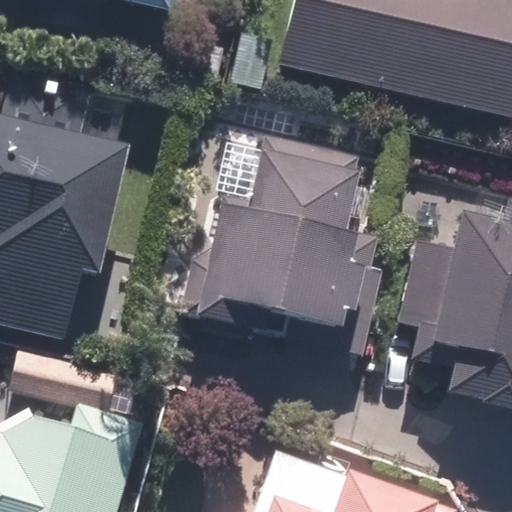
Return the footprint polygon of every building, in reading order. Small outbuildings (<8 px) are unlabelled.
[(154,0),(0,0),(148,31),(154,0)] [(511,0),(440,0),(439,7),(407,0),(287,0),(271,76),(511,128),(511,0)] [(346,158),(241,135),(222,222),(193,215),(172,308),(351,348),(374,248),(328,237),(346,158)] [(107,164),(0,137),(0,334),(60,350),(107,164)] [(402,350),(471,366),(507,422),(511,422),(511,207),(498,204),(493,226),(433,212),(402,350)] [(0,403),(0,511),(106,511),(128,425),(66,409),(60,433),(24,424),(28,410),(0,403)] [(420,511),(252,456),(233,511),(420,511)]
